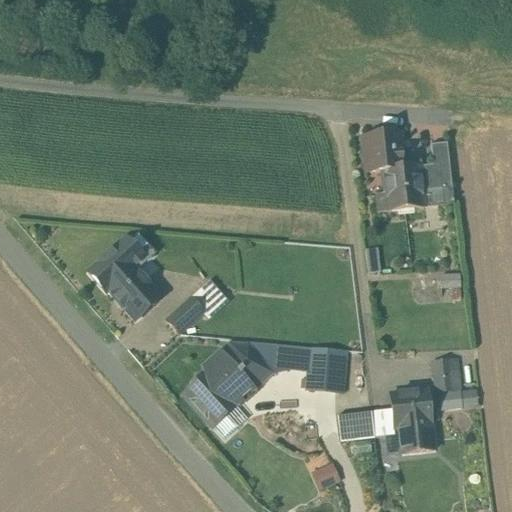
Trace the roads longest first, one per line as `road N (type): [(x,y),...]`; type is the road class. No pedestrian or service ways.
road 1 (unclassified): [(410,118),(0,78)]
road 2 (residential): [(0,236),(235,511)]
